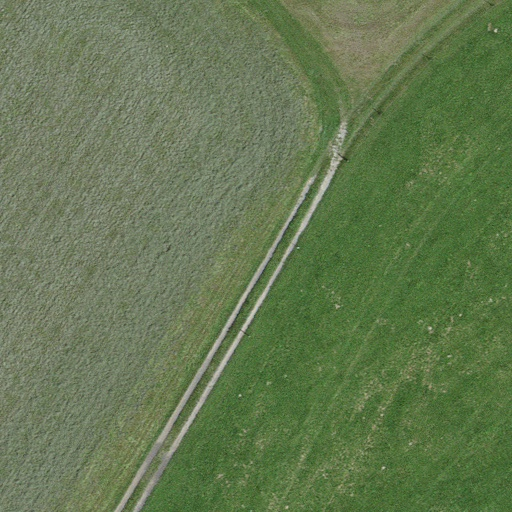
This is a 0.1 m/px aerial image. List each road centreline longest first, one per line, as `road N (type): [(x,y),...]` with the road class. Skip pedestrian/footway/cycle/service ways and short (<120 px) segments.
road 1 (track): [(495,0),(467,19),(338,156),(125,511)]
road 2 (track): [(261,0),(319,71),(337,115),(338,156)]
